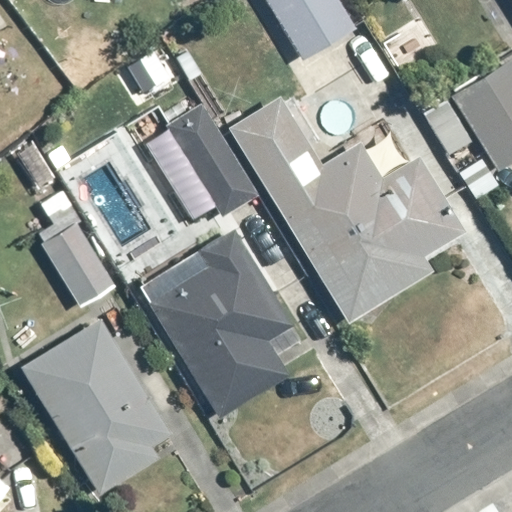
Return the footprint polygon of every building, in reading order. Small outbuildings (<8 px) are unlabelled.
[(351,29),(334,0),(262,0),(295,59),(351,29)] [(511,157),(511,64),(508,58),(449,96),(496,168),(511,157)] [(223,125),(239,148),(346,319),(470,242),(413,152),(382,172),(361,139),(323,163),(278,91),(223,125)] [(200,108),(165,129),(216,213),(251,192),(200,108)] [(164,244),(107,153),(59,182),(89,230),(74,240),(64,224),(34,242),(71,301),(164,244)] [(272,354),(302,335),(229,225),(196,247),(204,259),(142,300),(218,416),(284,373),(272,354)] [(21,364),(100,490),(161,452),(159,448),(175,438),(97,315),(21,364)] [(0,511),(10,511),(16,506),(2,493),(9,485),(0,476),(0,511)]
